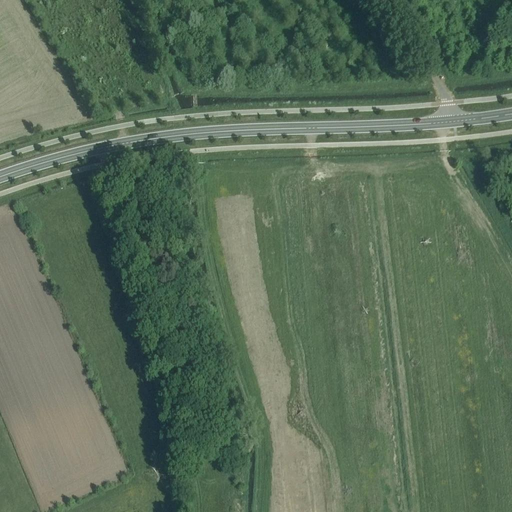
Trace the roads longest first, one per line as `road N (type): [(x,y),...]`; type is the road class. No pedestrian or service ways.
road 1 (secondary): [(0,178),(176,136),(448,124)]
road 2 (track): [(180,459),(100,148)]
road 3 (track): [(445,140),(452,170),(511,269)]
road 4 (unclassified): [(448,124),(431,62),(389,0)]
